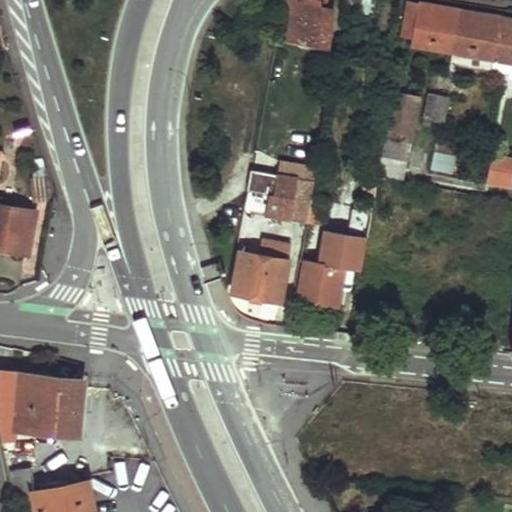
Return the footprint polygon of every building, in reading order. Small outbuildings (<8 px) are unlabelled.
[(320,0),(280,0),(279,11),(288,12),(283,41),(326,49),(334,8),(319,5),(320,0)] [(419,3),(411,2),(407,24),(415,25),(412,44),(455,52),(462,10),(419,3)] [(501,16),(462,10),(455,52),(495,59),(501,16)] [(511,18),(501,16),(495,59),(493,71),(511,72),(511,18)] [(495,59),(455,52),(453,64),(493,71),(495,59)] [(419,97),(393,92),(385,138),(411,142),(413,134),(414,123),(419,97)] [(450,95),(432,92),(428,116),(446,119),(450,95)] [(428,116),(426,125),(440,128),(444,128),(446,119),(428,116)] [(458,142),(438,140),(432,173),(452,177),(458,142)] [(0,174),(5,148),(0,147),(0,250),(28,256),(37,211),(0,204),(0,174)] [(511,168),(511,155),(494,152),(489,178),(509,182),(511,168)] [(407,160),(382,156),(378,176),(402,180),(407,160)] [(277,172),(250,168),(247,188),(249,188),(274,192),(277,172)] [(274,192),(249,188),(246,206),(259,209),(260,202),(291,207),(289,219),(305,222),(310,196),(313,179),(277,172),(274,192)] [(378,176),(367,174),(363,200),(366,204),(352,202),(347,234),(367,238),(368,231),(378,176)] [(310,196),(305,222),(328,225),(333,199),(310,196)] [(245,247),(239,246),(231,292),(282,301),(287,261),(260,255),(244,253),(245,247)] [(289,253),(261,248),(260,255),(287,261),(289,253)] [(344,266),(302,259),(296,297),(338,304),(344,266)] [(8,374),(0,373),(0,397),(7,398),(8,374)] [(81,381),(14,374),(9,425),(76,433),(81,381)] [(92,511),(88,483),(38,493),(34,472),(13,475),(20,511),(92,511)]
